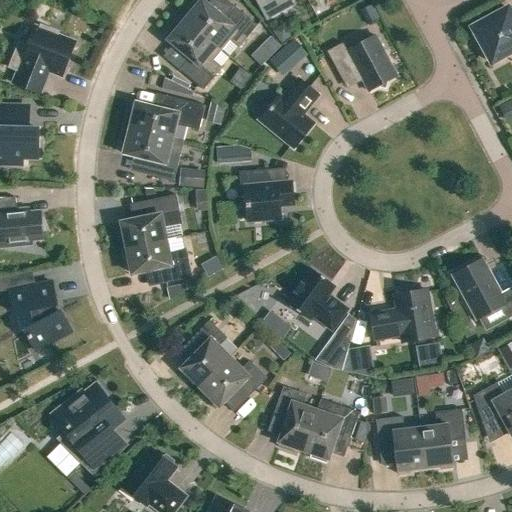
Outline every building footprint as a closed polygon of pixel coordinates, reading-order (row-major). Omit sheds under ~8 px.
[(188,17),(185,21),(221,51),(230,41),(239,48),(257,26),(232,6),(223,17),(202,1),(200,2),(197,0),(196,0),(185,14),(188,17)] [(254,0),(266,21),(295,6),(291,0),(254,0)] [(511,16),(508,8),(474,27),(483,42),(480,43),(491,64),(511,52),(511,16)] [(221,51),(185,21),(182,24),(179,22),(166,36),(170,39),(168,41),(189,58),(179,70),(204,91),(222,69),(213,61),(221,51)] [(44,78),(47,71),(61,77),(75,42),(57,35),(58,32),(40,25),(39,29),(35,27),(28,46),(19,42),(9,68),(18,71),(13,84),(40,94),(45,80),(44,78)] [(343,83),(356,76),(358,79),(361,77),(368,92),(377,87),(385,89),(387,81),(397,77),(375,36),(346,51),(342,44),(327,52),(343,83)] [(285,75),(310,53),(296,37),(271,59),(285,75)] [(261,46),(269,52),(275,44),(268,38),(261,46)] [(279,96),(259,121),(293,148),(313,124),(302,115),(318,96),(298,79),(282,99),(279,96)] [(129,113),(125,127),(172,139),(175,125),(199,130),(205,106),(165,96),(162,109),(137,103),(134,114),(129,113)] [(203,120),(217,124),(223,108),(208,103),(203,120)] [(0,164),(22,165),(22,158),(37,159),(38,129),(28,128),(28,107),(1,106),(0,128),(0,127),(0,164)] [(172,139),(125,127),(122,142),(127,143),(124,154),(151,161),(148,175),(173,182),(180,156),(168,153),(172,139)] [(212,146),(213,163),(248,161),(247,149),(236,145),(212,146)] [(187,168),(184,186),(204,189),(207,171),(187,168)] [(245,188),(248,222),(280,219),(279,207),(293,205),(291,182),(268,184),(267,170),(239,173),(240,188),(245,188)] [(190,189),(191,201),(193,201),(193,209),(203,209),(203,189),(190,189)] [(118,228),(123,249),(166,241),(163,228),(182,224),(176,195),(147,201),(150,217),(121,223),(122,227),(118,228)] [(0,245),(13,245),(25,247),(26,244),(31,243),(31,239),(43,238),(42,232),(45,231),(41,220),(41,214),(29,215),(29,211),(17,212),(15,197),(0,197),(0,245)] [(166,241),(123,249),(127,271),(131,270),(132,274),(162,268),(166,284),(192,278),(186,249),(168,253),(166,241)] [(511,287),(500,294),(481,260),(453,276),(476,319),(504,304),(511,316),(511,315),(511,287)] [(309,320),(312,316),(332,330),(346,310),(327,296),(334,286),(311,269),(287,304),(309,320)] [(51,282),(9,290),(13,314),(30,310),(33,325),(24,330),(36,352),(71,333),(60,311),(56,313),(54,306),(56,305),(51,282)] [(401,336),(402,343),(434,337),(426,290),(394,296),(396,310),(370,315),(375,340),(401,336)] [(232,298),(221,310),(230,319),(241,308),(232,298)] [(348,316),(336,333),(349,343),(355,321),(348,316)] [(194,381),(200,387),(229,358),(218,347),(227,339),(209,321),(190,340),(200,350),(178,373),(190,385),(194,381)] [(417,347),(421,371),(445,367),(441,343),(417,347)] [(344,371),(373,377),(368,346),(350,349),(344,371)] [(292,353),(286,347),(278,354),(285,361),(292,353)] [(324,349),(315,361),(332,369),(342,371),(344,363),(324,349)] [(203,398),(215,410),(238,388),(248,398),(267,379),(250,361),(241,370),(229,358),(200,387),(207,394),(203,398)] [(431,388),(429,376),(417,377),(420,396),(432,394),(431,388)] [(109,395),(97,381),(96,382),(98,384),(84,395),(83,392),(53,416),(65,431),(61,434),(60,444),(95,478),(128,445),(111,428),(123,419),(106,398),(109,395)] [(503,419),(511,435),(511,391),(504,396),(497,383),(473,396),(483,425),(497,418),(503,419)] [(296,448),(304,451),(317,411),(303,406),(306,395),(283,387),(274,412),(288,417),(277,447),(294,453),(296,448)] [(373,399),(375,415),(389,413),(387,397),(373,399)] [(310,458),(326,464),(337,434),(350,438),(359,413),(335,405),(332,416),(317,411),(304,451),(311,454),(310,458)] [(420,428),(425,469),(440,467),(441,470),(453,468),(449,442),(465,440),(461,410),(435,413),(436,426),(420,428)] [(395,449),(399,475),(410,474),(410,471),(425,469),(420,428),(404,430),(402,417),(376,420),(379,451),(395,449)] [(22,433),(0,453),(0,468),(2,471),(31,443),(22,433)] [(150,448),(120,486),(146,506),(148,503),(159,511),(173,511),(185,497),(172,486),(171,488),(164,483),(175,469),(173,467),(174,461),(166,455),(161,457),(150,448)] [(247,511),(217,497),(209,511),(247,511)]
